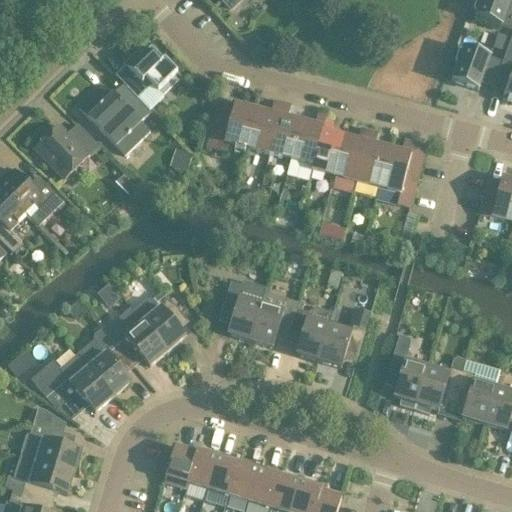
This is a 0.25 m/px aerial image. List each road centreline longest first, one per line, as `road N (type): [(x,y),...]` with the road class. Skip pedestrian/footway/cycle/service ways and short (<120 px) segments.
road 1 (residential): [(511,144),(214,67),(150,0)]
road 2 (residential): [(389,463),(360,416),(312,390),(265,385),(186,408)]
road 3 (residential): [(186,408),(389,463)]
road 4 (residential): [(0,121),(123,0)]
road 5 (residential): [(108,511),(133,439),(157,416),(186,408)]
road 6 (residential): [(511,500),(389,463)]
